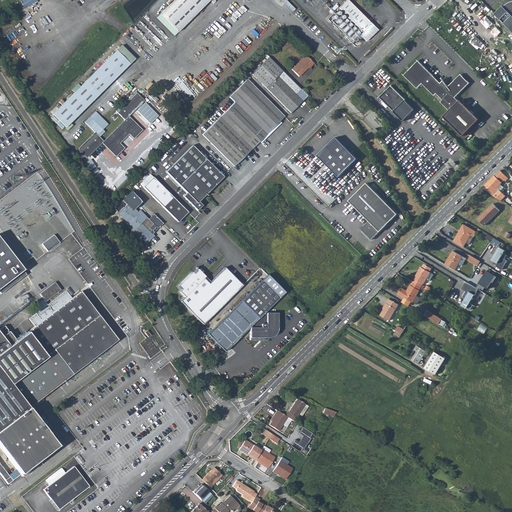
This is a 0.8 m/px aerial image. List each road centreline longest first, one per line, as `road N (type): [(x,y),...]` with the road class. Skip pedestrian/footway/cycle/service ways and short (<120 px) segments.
road 1 (unclassified): [(418,17),(175,258),(159,291)]
road 2 (tertiary): [(265,393),(511,145)]
road 3 (unclassified): [(159,291),(137,284),(0,77)]
road 4 (unknown): [(287,18),(106,182)]
road 5 (unknown): [(160,54),(174,76),(192,75),(270,8)]
road 6 (unknown): [(63,137),(160,54)]
